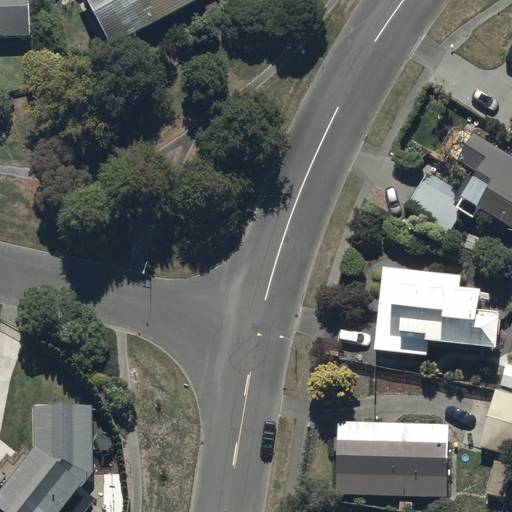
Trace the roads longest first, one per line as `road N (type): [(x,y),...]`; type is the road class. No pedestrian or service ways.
road 1 (residential): [(258,328),(331,119),(402,0)]
road 2 (residential): [(0,272),(258,328)]
road 3 (residential): [(228,511),(258,328)]
